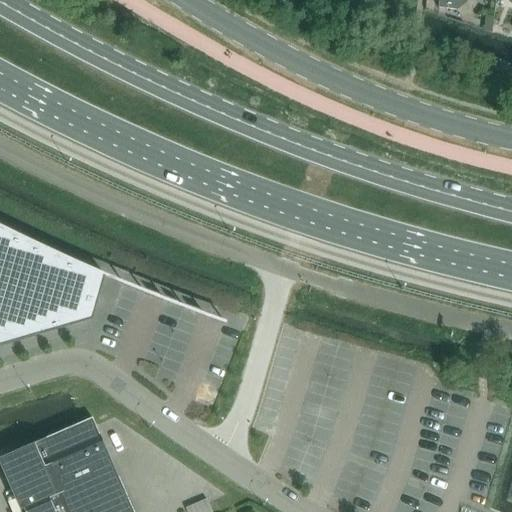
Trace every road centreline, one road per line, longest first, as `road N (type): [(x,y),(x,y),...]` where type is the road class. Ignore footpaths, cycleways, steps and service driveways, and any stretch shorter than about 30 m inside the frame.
road 1 (primary): [(511,212),(367,170),(201,107),(0,1)]
road 2 (primary): [(0,81),(212,181),(511,271)]
road 3 (unclassified): [(0,147),(141,214),(285,269),(247,401),(220,457)]
road 4 (secondary): [(511,139),(371,95),(187,0)]
road 5 (unclassified): [(220,457),(93,367),(60,363),(0,381)]
